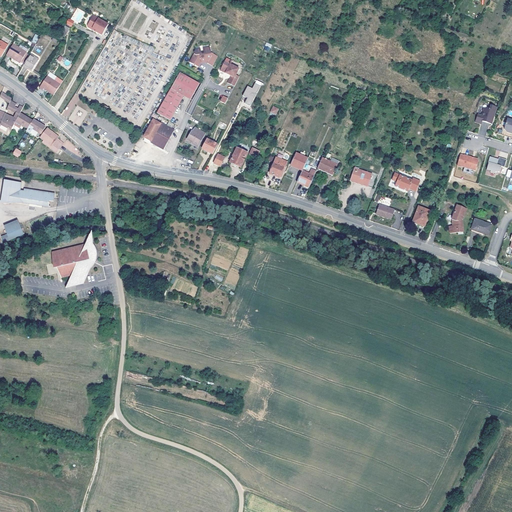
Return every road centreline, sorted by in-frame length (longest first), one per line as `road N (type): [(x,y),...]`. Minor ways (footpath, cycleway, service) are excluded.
road 1 (tertiary): [(488,270),(281,198),(104,156)]
road 2 (track): [(240,511),(237,485),(223,469),(120,417),(122,304)]
road 3 (residential): [(104,156),(122,304)]
road 4 (tertiary): [(104,156),(0,76)]
